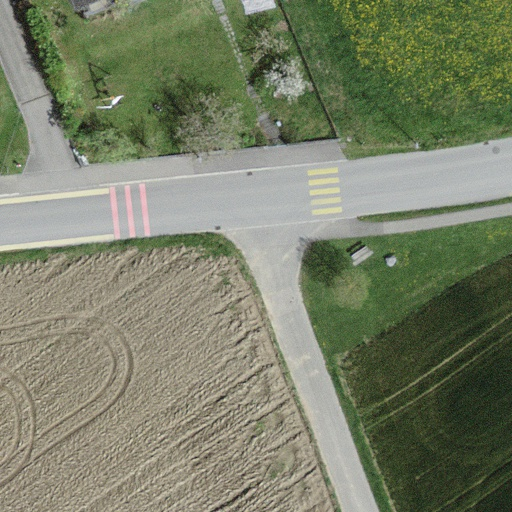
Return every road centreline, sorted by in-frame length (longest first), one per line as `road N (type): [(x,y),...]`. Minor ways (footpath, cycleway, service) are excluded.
road 1 (unclassified): [(511,162),(0,223)]
road 2 (track): [(265,240),(363,511)]
road 3 (track): [(63,180),(0,11)]
